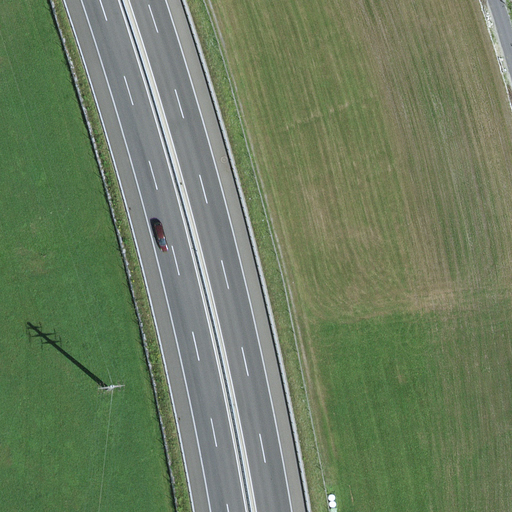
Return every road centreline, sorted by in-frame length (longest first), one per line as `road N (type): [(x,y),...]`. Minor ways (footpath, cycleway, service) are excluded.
road 1 (motorway): [(277,511),(201,167),(148,0)]
road 2 (motorway): [(97,0),(170,242),(224,511)]
